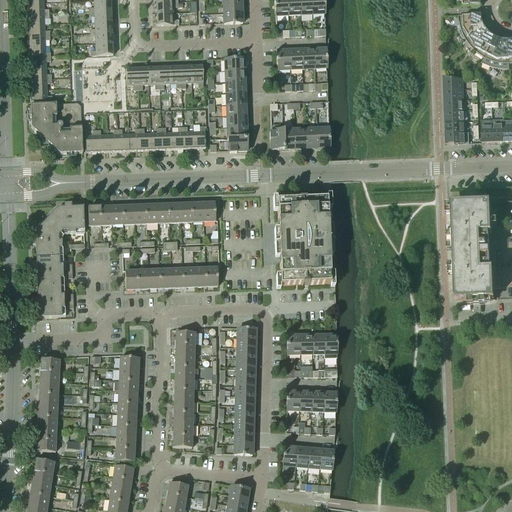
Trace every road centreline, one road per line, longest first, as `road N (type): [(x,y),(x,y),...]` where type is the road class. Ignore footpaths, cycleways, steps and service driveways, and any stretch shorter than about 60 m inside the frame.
road 1 (tertiary): [(68,183),(511,169)]
road 2 (residential): [(261,479),(261,312),(160,318)]
road 3 (tertiary): [(0,511),(11,340)]
road 4 (residential): [(160,318),(108,314),(100,338),(11,340)]
road 5 (residential): [(158,470),(151,396),(158,388),(160,318)]
road 6 (tertiary): [(11,340),(7,198)]
road 7 (residential): [(136,45),(256,45)]
